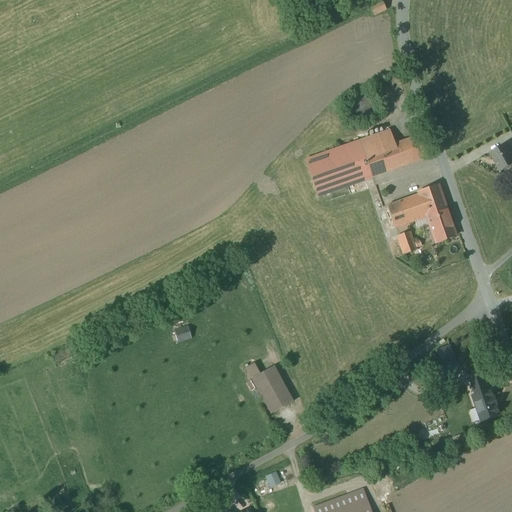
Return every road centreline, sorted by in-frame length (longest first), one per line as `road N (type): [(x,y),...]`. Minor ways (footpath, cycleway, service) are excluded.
road 1 (unclassified): [(489,287),(304,432),(161,511)]
road 2 (residential): [(413,0),(426,78),(489,287)]
